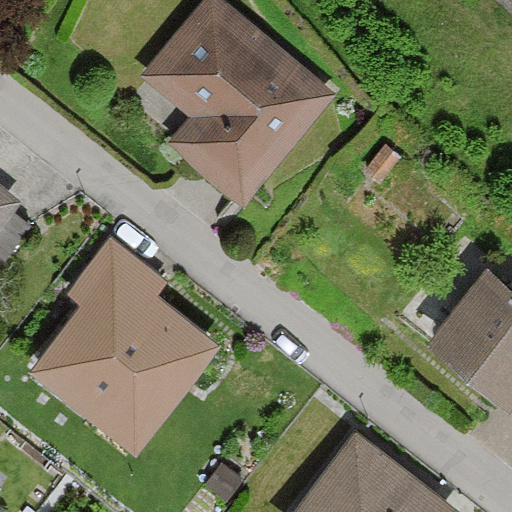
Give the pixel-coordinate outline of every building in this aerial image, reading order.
[(335,107),(220,0),(214,0),(149,70),(205,122),(179,150),(242,208),(335,107)] [(0,236),(18,217),(0,201),(0,236)] [(225,358),(128,268),(40,364),(137,454),(225,358)] [(511,410),(511,285),(499,274),(434,345),(509,414),(511,410)] [(0,394),(0,476),(40,425),(0,394)] [(463,511),(361,440),(309,511),(463,511)]
